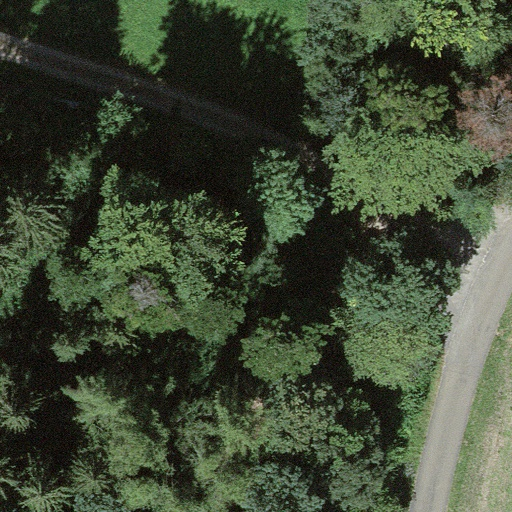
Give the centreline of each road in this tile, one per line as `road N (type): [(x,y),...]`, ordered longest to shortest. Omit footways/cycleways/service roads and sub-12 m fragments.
road 1 (track): [(197,511),(362,192)]
road 2 (unclassified): [(511,219),(478,253),(413,511)]
road 3 (track): [(272,146),(0,51)]
road 4 (track): [(362,192),(478,253)]
